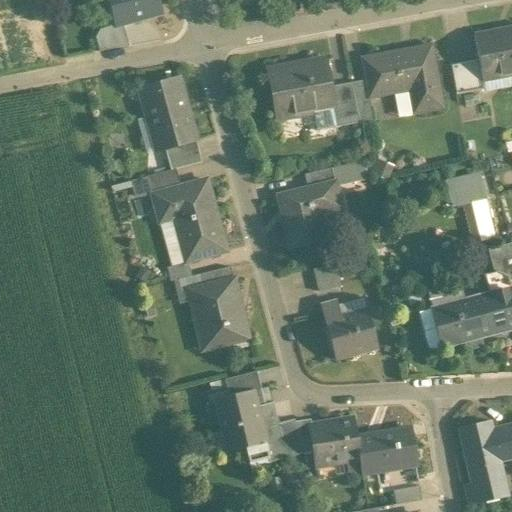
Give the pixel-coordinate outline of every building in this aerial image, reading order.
[(108,0),(116,26),(160,14),(156,0),(108,0)] [(511,30),(474,38),(478,61),(482,80),(483,80),(511,74),(511,30)] [(431,46),(361,59),(365,81),(369,99),(370,99),(398,94),(412,91),(417,115),(443,110),(431,46)] [(478,61),(451,66),(456,96),(485,90),(483,80),(482,80),(478,61)] [(324,62),(268,72),(277,119),(331,110),(330,106),(332,105),(329,88),(324,62)] [(511,74),(483,80),(485,90),(511,85),(511,74)] [(179,80),(139,92),(156,152),(165,149),(195,141),(196,141),(179,80)] [(365,81),(351,84),(357,116),(359,124),(374,121),(370,99),(369,99),(365,81)] [(351,84),(329,88),(332,105),(330,106),(331,110),(333,121),(357,116),(351,84)] [(412,91),(398,94),(402,117),(417,115),(412,91)] [(195,141),(165,149),(171,171),(176,170),(202,164),(195,141)] [(340,182),(368,180),(366,162),(339,164),(340,182)] [(127,170),(115,163),(111,170),(123,177),(127,170)] [(171,171),(147,177),(151,192),(179,184),(176,170),(171,171)] [(332,170),(304,176),(308,191),(335,184),(332,170)] [(147,177),(129,182),(134,201),(152,196),(151,192),(147,177)] [(206,181),(152,196),(171,268),(188,263),(226,253),(209,191),(209,189),(206,181)] [(308,191),(278,197),(290,248),(325,240),(320,220),(317,220),(316,212),(338,207),(339,209),(341,208),(335,184),(308,191)] [(484,199),(463,204),(473,245),(494,240),(484,199)] [(511,248),(511,245),(487,251),(494,274),(497,273),(507,278),(508,282),(511,281),(511,248)] [(359,264),(363,278),(374,276),(371,261),(359,264)] [(167,269),(171,283),(179,281),(192,277),(188,263),(171,268),(167,269)] [(359,264),(344,267),(348,282),(363,278),(359,264)] [(335,266),(313,271),(318,293),(340,288),(335,266)] [(230,268),(200,275),(204,288),(233,281),(230,268)] [(494,274),(484,276),(488,294),(500,334),(511,330),(511,295),(508,282),(507,278),(497,273),(494,274)] [(192,277),(179,281),(182,294),(188,292),(204,288),(200,275),(192,277)] [(204,288),(188,292),(193,311),(203,351),(248,340),(233,281),(204,288)] [(459,285),(428,293),(432,309),(463,301),(459,285)] [(182,294),(180,294),(184,313),(193,311),(188,292),(182,294)] [(432,309),(430,309),(441,350),(500,334),(488,294),(463,301),(432,309)] [(363,301),(337,307),(340,318),(366,312),(363,301)] [(155,302),(144,305),(148,318),(158,315),(155,302)] [(366,312),(340,318),(337,307),(336,303),(322,306),(321,306),(325,323),(336,362),(378,349),(367,311),(366,312)] [(256,373),(225,381),(229,399),(253,393),(254,395),(261,393),(260,390),(256,373)] [(264,406),(273,404),(268,388),(260,390),(261,393),(264,406)] [(261,393),(254,395),(253,393),(229,399),(214,403),(221,432),(213,434),(217,452),(225,450),(226,452),(245,447),(247,456),(249,465),(267,460),(269,459),(269,458),(284,455),(285,454),(278,426),(278,425),(273,404),(264,406),(261,393)] [(278,425),(278,426),(285,454),(284,455),(285,459),(302,455),(293,424),(294,424),(293,421),(278,425)] [(311,428),(310,428),(314,453),(316,467),(359,460),(356,438),(353,421),(311,428)] [(294,424),(293,424),(302,455),(314,453),(310,428),(311,428),(310,422),(294,424)] [(491,431),(489,424),(459,431),(472,486),(477,503),(506,496),(502,476),(498,462),(497,462),(490,432),(491,431)] [(511,426),(491,431),(490,432),(497,462),(498,462),(511,458),(511,426)] [(409,430),(356,438),(359,460),(362,475),(415,466),(409,430)] [(269,458),(269,459),(270,463),(285,459),(284,455),(269,458)] [(511,458),(498,462),(502,476),(511,473),(511,458)] [(267,460),(249,465),(251,474),(270,470),(269,467),(267,460)] [(359,460),(316,467),(319,483),(362,475),(359,460)] [(298,463),(288,466),(291,476),(301,473),(298,463)] [(282,479),(271,482),(274,493),(285,490),(282,479)] [(472,486),(465,488),(469,505),(477,503),(472,486)] [(419,487),(393,492),(395,506),(421,501),(419,487)]
